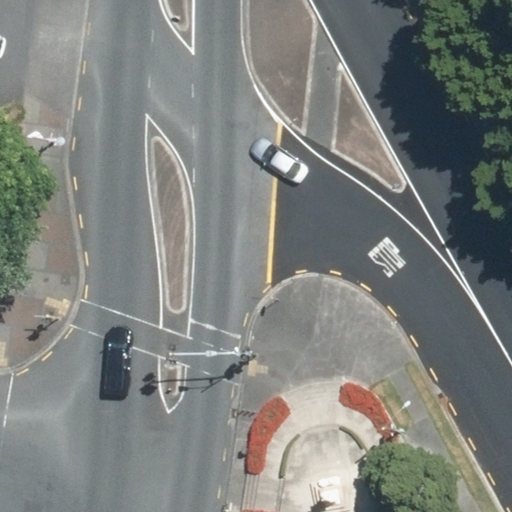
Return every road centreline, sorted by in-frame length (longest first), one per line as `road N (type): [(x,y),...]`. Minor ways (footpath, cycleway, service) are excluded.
road 1 (primary): [(148,477),(111,176),(117,64)]
road 2 (primary): [(217,131),(220,256),(208,356),(148,477)]
road 3 (secondary): [(354,0),(402,97),(486,312)]
road 4 (secondary): [(486,312),(416,248),(217,131)]
road 5 (secondary): [(0,459),(148,477)]
road 6 (primary): [(219,0),(217,131)]
road 7 (secondary): [(117,64),(217,131)]
